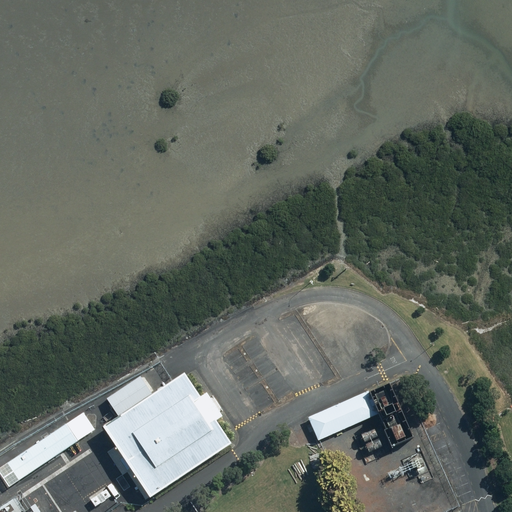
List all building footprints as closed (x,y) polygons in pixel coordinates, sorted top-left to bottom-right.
[(107,426),(152,493),(227,443),(211,418),(218,413),(211,402),(203,391),(195,397),(181,376),(107,426)] [(107,399),(116,414),(150,392),(141,377),(107,399)] [(370,393),(312,419),(321,440),(379,414),(370,393)] [(64,423),(6,462),(18,480),(76,441),(64,423)] [(401,425),(392,429),(398,441),(406,437),(401,425)] [(374,430),(362,435),(365,443),(377,437),(374,430)] [(379,439),(366,445),(370,452),(382,447),(379,439)] [(346,469),(341,471),(346,483),(351,481),(346,469)] [(90,498),(95,506),(110,496),(106,488),(90,498)] [(354,488),(349,490),(354,501),(359,499),(354,488)] [(25,511),(16,499),(0,509),(0,511),(40,511),(37,506),(36,505),(25,511)]
